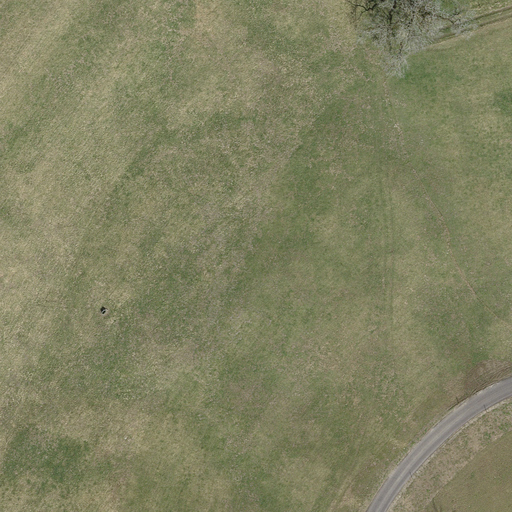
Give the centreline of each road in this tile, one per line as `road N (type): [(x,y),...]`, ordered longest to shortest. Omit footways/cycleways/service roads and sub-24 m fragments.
road 1 (track): [(511,14),(313,75),(221,143)]
road 2 (unclassified): [(511,394),(470,413),(405,476),(383,511)]
